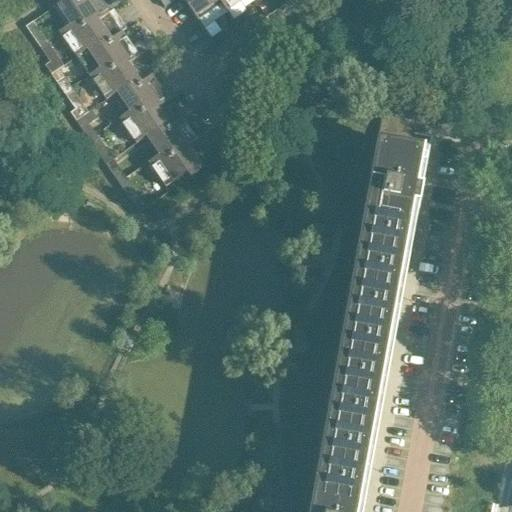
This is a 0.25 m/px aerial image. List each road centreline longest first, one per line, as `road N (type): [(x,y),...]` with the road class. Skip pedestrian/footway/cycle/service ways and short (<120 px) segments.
road 1 (residential): [(415,511),(475,195),(511,202)]
road 2 (residential): [(227,113),(144,0)]
